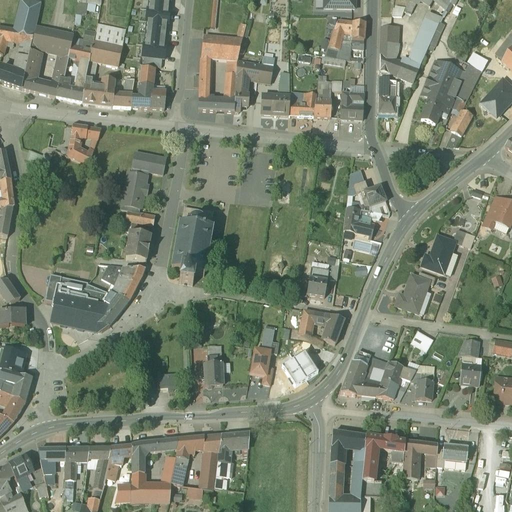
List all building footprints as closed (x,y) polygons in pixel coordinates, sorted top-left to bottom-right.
[(149,0),(148,11),(168,13),(169,2),(149,0)] [(315,0),(316,9),(324,9),(323,0),(315,0)] [(323,0),(324,9),(355,10),(354,0),(323,0)] [(409,0),(409,1),(416,3),(417,0),(432,9),(443,15),(450,0),(409,0)] [(416,3),(409,1),(404,11),(410,15),(416,3)] [(40,5),(20,2),(14,30),(34,33),(38,15),(40,5)] [(76,15),(83,16),(85,4),(77,3),(76,15)] [(394,6),(393,16),(403,16),(403,6),(394,6)] [(432,9),(412,53),(409,62),(402,60),(401,63),(396,77),(406,81),(413,84),(419,69),(418,69),(429,45),(443,15),(432,9)] [(146,23),(147,24),(167,26),(169,13),(168,13),(148,11),(147,11),(146,23)] [(365,24),(337,22),(334,31),(343,32),(352,33),(351,40),(364,41),(364,34),(365,34),(365,33),(364,33),(365,24)] [(147,24),(145,35),(165,37),(167,26),(147,24)] [(244,40),(247,26),(240,24),(237,38),(244,40)] [(122,30),(98,25),(94,44),(104,46),(119,49),(122,30)] [(397,27),(381,27),(379,71),(396,77),(401,63),(395,60),(398,52),(399,44),(397,44),(397,27)] [(0,28),(0,55),(1,56),(2,57),(6,42),(13,42),(20,44),(17,57),(28,60),(30,52),(34,33),(14,30),(7,29),(0,28)] [(51,32),(35,29),(30,52),(37,54),(38,51),(46,53),(51,32)] [(343,32),(334,31),(329,47),(338,47),(343,32)] [(73,36),(51,32),(46,53),(58,55),(68,58),(70,47),(73,36)] [(345,62),(351,62),(352,56),(351,56),(352,49),(363,50),(364,41),(351,40),(352,33),(343,32),(338,47),(346,49),(345,62)] [(145,35),(144,46),(164,48),(165,37),(145,35)] [(511,35),(511,36),(496,54),(503,61),(511,48),(511,35)] [(440,39),(434,36),(430,46),(436,48),(440,39)] [(242,42),(202,39),(200,60),(211,61),(228,62),(237,63),(242,42)] [(81,49),(73,48),(70,60),(79,62),(88,64),(89,64),(89,62),(93,44),(83,42),(81,49)] [(94,44),(93,44),(89,62),(97,63),(118,68),(122,50),(119,49),(104,46),(94,44)] [(162,60),(164,61),(165,48),(164,48),(144,46),(143,45),(142,58),(144,58),(162,60)] [(329,47),(328,47),(324,58),(345,62),(346,49),(338,47),(329,47)] [(511,48),(503,61),(511,69),(511,48)] [(30,52),(28,60),(23,80),(21,90),(38,94),(40,84),(33,82),(39,55),(37,54),(30,52)] [(68,58),(58,55),(55,65),(66,68),(68,60),(68,58)] [(273,58),(262,56),(261,67),(272,69),(273,58)] [(17,57),(13,74),(0,69),(0,83),(2,84),(1,85),(9,87),(10,86),(21,90),(23,80),(28,60),(17,57)] [(162,60),(144,58),(143,67),(161,69),(162,60)] [(324,58),(322,63),(344,67),(345,62),(324,58)] [(469,66),(455,58),(451,67),(442,64),(441,66),(464,75),(469,66)] [(211,61),(200,60),(199,74),(209,74),(211,72),(211,61)] [(79,62),(75,85),(69,84),(68,89),(63,88),(64,80),(64,79),(59,79),(55,98),(82,104),(83,93),(83,92),(86,73),(88,64),(79,62)] [(88,64),(86,73),(83,92),(83,93),(82,104),(88,105),(90,87),(91,79),(93,79),(97,63),(89,62),(89,64),(88,64)] [(237,63),(228,62),(225,103),(224,113),(233,114),(234,95),(235,79),(237,63)] [(252,65),(237,63),(235,79),(248,80),(250,81),(252,65)] [(441,66),(435,63),(432,70),(459,83),(461,82),(464,75),(441,66)] [(66,68),(55,65),(50,86),(47,86),(45,96),(55,98),(59,79),(64,79),(65,73),(66,68)] [(259,66),(252,65),(250,81),(257,82),(259,66)] [(272,69),(259,66),(257,82),(269,84),(272,69)] [(480,72),(469,66),(464,75),(461,82),(459,83),(458,86),(463,89),(469,92),(480,72)] [(153,70),(141,69),(140,81),(146,82),(146,86),(152,87),(153,70)] [(459,83),(432,70),(427,80),(428,80),(445,87),(440,102),(451,106),(458,86),(459,83)] [(396,77),(379,71),(378,114),(379,114),(380,115),(385,116),(386,114),(394,114),(394,108),(397,108),(397,99),(394,99),(392,99),(392,96),(395,96),(395,88),(387,87),(387,83),(395,83),(395,77),(396,77)] [(289,74),(282,72),(278,97),(289,99),(289,74)] [(213,98),(209,98),(209,74),(199,74),(199,77),(199,89),(199,101),(198,101),(198,112),(224,113),(225,103),(213,102),(213,98)] [(316,97),(315,100),(331,101),(331,92),(342,93),(343,81),(326,81),(326,76),(319,76),(316,97)] [(343,81),(342,93),(350,93),(351,85),(355,86),(355,79),(349,78),(348,81),(343,81)] [(248,80),(235,79),(234,95),(246,96),(248,80)] [(123,94),(132,95),(134,81),(125,80),(123,94)] [(445,87),(428,80),(421,95),(428,98),(425,106),(435,109),(440,102),(445,87)] [(487,104),(484,106),(492,113),(494,110),(499,115),(511,100),(511,88),(503,80),(484,101),(487,104)] [(114,83),(102,81),(100,89),(98,90),(96,106),(112,108),(113,93),(114,83)] [(413,84),(406,81),(404,88),(410,91),(413,84)] [(47,86),(40,84),(38,94),(45,96),(47,86)] [(146,86),(140,86),(138,98),(131,98),(131,109),(150,110),(151,93),(152,87),(146,86)] [(463,89),(458,86),(451,106),(447,114),(450,115),(452,108),(457,98),(458,99),(463,89)] [(100,89),(90,87),(88,105),(96,106),(98,90),(100,89)] [(469,92),(463,89),(458,99),(464,103),(469,92)] [(113,93),(112,108),(131,109),(131,98),(132,95),(123,94),(113,93)] [(151,93),(150,110),(164,110),(166,93),(151,93)] [(290,93),(288,106),(298,107),(298,106),(303,106),(304,101),(307,101),(307,96),(307,95),(290,93)] [(350,93),(342,93),(340,118),(342,119),(343,120),(347,120),(348,119),(362,120),(363,107),(351,106),(351,100),(363,101),(364,94),(350,93)] [(246,96),(234,95),(233,114),(236,114),(239,112),(240,105),(247,105),(248,96),(246,96)] [(278,97),(262,96),(262,115),(288,117),(288,106),(289,99),(278,97)] [(303,106),(298,106),(298,107),(297,117),(313,118),(315,100),(316,97),(307,96),(307,101),(304,101),(303,106)] [(458,99),(457,98),(452,108),(460,113),(461,111),(463,106),(464,103),(458,99)] [(331,101),(315,100),(313,118),(330,118),(331,101)] [(435,109),(425,106),(420,119),(435,125),(440,111),(447,114),(451,106),(440,102),(435,109)] [(298,107),(288,106),(288,117),(297,117),(298,107)] [(471,116),(461,111),(460,113),(451,131),(461,136),(471,116)] [(87,127),(73,125),(69,145),(78,147),(80,136),(85,137),(87,127)] [(94,128),(87,127),(85,137),(92,138),(94,128)] [(101,129),(94,128),(92,138),(94,138),(92,143),(96,144),(101,129)] [(78,147),(69,145),(67,155),(76,159),(79,149),(78,147)] [(29,149),(26,158),(44,168),(50,157),(44,153),(43,155),(29,149)] [(88,153),(79,149),(76,159),(88,165),(92,155),(88,153)] [(166,160),(135,154),(131,169),(132,170),(132,173),(128,172),(121,210),(127,211),(128,211),(138,213),(138,210),(140,210),(143,195),(147,196),(149,187),(145,186),(148,173),(162,176),(166,160)] [(7,160),(0,161),(0,180),(0,181),(10,180),(11,179),(7,160)] [(44,168),(36,164),(32,172),(39,176),(44,168)] [(350,174),(347,204),(353,205),(354,197),(363,193),(370,191),(363,170),(350,174)] [(10,180),(0,181),(0,180),(0,191),(1,192),(2,199),(0,199),(0,208),(1,209),(12,207),(13,206),(10,180)] [(370,191),(363,193),(368,206),(369,208),(385,203),(380,187),(370,191)] [(482,193),(474,191),(472,197),(481,199),(482,193)] [(496,199),(483,228),(490,232),(494,224),(495,221),(494,221),(502,202),(496,199)] [(511,221),(511,206),(502,202),(494,221),(495,221),(494,224),(508,230),(511,221)] [(0,235),(7,236),(12,207),(1,209),(0,212),(0,235)] [(213,213),(183,207),(180,225),(179,225),(171,270),(180,272),(178,283),(192,286),(194,275),(204,277),(212,231),(210,230),(213,213)] [(359,211),(346,209),(346,215),(358,218),(359,211)] [(138,213),(128,211),(127,211),(126,219),(153,225),(155,216),(138,213)] [(358,218),(346,215),(344,231),(367,237),(369,228),(356,225),(358,218)] [(466,234),(457,231),(453,243),(455,244),(454,244),(461,247),(466,234)] [(151,237),(129,233),(124,259),(146,263),(148,253),(149,248),(151,237)] [(475,237),(466,234),(461,247),(470,250),(475,237)] [(438,238),(430,258),(426,257),(422,268),(443,276),(443,274),(442,274),(448,259),(449,259),(454,244),(455,244),(453,243),(438,238)] [(322,257),(315,255),(313,261),(312,268),(327,271),(329,264),(330,258),(322,257)] [(331,265),(330,279),(337,280),(339,266),(331,265)] [(108,266),(101,279),(113,286),(111,293),(128,302),(129,302),(142,279),(145,271),(108,266)] [(312,269),(311,269),(309,279),(307,295),(324,298),(327,281),(318,280),(319,270),(317,270),(312,269)] [(435,279),(419,273),(417,279),(428,283),(428,285),(432,287),(435,279)] [(128,302),(111,293),(110,294),(78,281),(50,275),(44,301),(54,304),(50,322),(101,334),(109,327),(119,313),(128,302)] [(417,279),(412,277),(404,298),(399,296),(395,307),(416,315),(422,299),(422,300),(428,285),(428,283),(417,279)] [(498,277),(491,280),(495,288),(502,285),(498,277)] [(20,297),(7,279),(0,280),(0,291),(7,301),(9,299),(11,302),(20,297)] [(24,308),(11,309),(0,309),(0,325),(9,326),(9,325),(24,325),(24,308)] [(315,313),(304,311),(299,337),(310,340),(313,322),(315,313)] [(344,320),(331,316),(315,313),(313,322),(328,326),(324,340),(324,341),(335,345),(344,320)] [(265,326),(261,351),(269,352),(277,353),(279,344),(272,343),(274,328),(265,326)] [(290,330),(282,329),(281,338),(289,338),(290,330)] [(432,341),(416,332),(409,345),(424,354),(432,341)] [(324,340),(313,336),(311,343),(321,347),(324,341),(324,340)] [(478,344),(464,343),(458,358),(476,360),(478,344)] [(511,351),(511,346),(494,343),(492,354),(511,357),(511,351)] [(208,347),(208,355),(218,355),(217,346),(208,347)] [(26,352),(5,347),(3,355),(1,356),(0,356),(0,368),(1,369),(10,371),(20,373),(26,352)] [(261,351),(253,350),(249,373),(264,376),(265,376),(267,368),(269,352),(261,351)] [(304,352),(293,359),(306,379),(318,372),(304,352)] [(218,355),(208,355),(209,364),(204,364),(205,374),(202,374),(202,378),(205,378),(206,386),(209,388),(212,388),(214,385),(223,385),(222,363),(221,363),(218,363),(218,357),(218,355)] [(370,359),(359,355),(356,364),(367,367),(369,363),(370,359)] [(293,359),(282,366),(295,387),(306,379),(293,359)] [(387,365),(370,359),(369,363),(386,368),(387,365)] [(356,364),(352,363),(349,371),(364,375),(363,376),(364,377),(367,367),(356,364)] [(405,369),(388,364),(387,365),(386,368),(382,381),(398,386),(400,380),(404,370),(405,369)] [(480,369),(462,367),(460,387),(478,389),(480,369)] [(273,369),(267,368),(265,376),(264,376),(263,384),(270,385),(273,369)] [(1,369),(0,373),(0,377),(3,378),(8,379),(10,371),(1,369)] [(415,374),(404,370),(400,380),(410,383),(415,374)] [(20,373),(10,371),(8,379),(16,382),(14,388),(5,384),(0,389),(25,400),(32,376),(20,373)] [(364,375),(349,371),(340,394),(356,396),(376,398),(379,388),(361,384),(363,376),(364,375)] [(175,374),(157,375),(158,388),(168,388),(168,390),(173,390),(173,387),(176,387),(175,374)] [(432,376),(421,375),(421,383),(431,384),(432,376)] [(364,377),(363,376),(361,384),(379,388),(396,393),(403,395),(407,388),(403,387),(403,389),(398,387),(398,386),(382,381),(381,382),(364,377)] [(421,383),(418,382),(416,400),(431,402),(433,384),(431,384),(421,383)] [(511,384),(508,384),(508,386),(495,385),(493,403),(511,404),(511,384)] [(396,393),(379,388),(376,398),(376,399),(393,401),(396,393)] [(25,400),(0,389),(0,400),(9,405),(3,415),(13,420),(25,400)] [(0,419),(9,425),(13,420),(3,415),(0,413),(0,419)] [(0,419),(0,434),(9,425),(0,419)] [(357,436),(332,432),(330,465),(342,466),(344,445),(348,446),(348,448),(356,449),(357,436)] [(249,433),(221,436),(219,451),(218,453),(217,461),(227,462),(228,449),(248,448),(249,433)] [(213,436),(204,437),(202,452),(205,452),(205,451),(212,452),(213,436)] [(221,436),(213,436),(212,452),(218,453),(219,451),(221,436)] [(366,437),(357,436),(356,449),(364,450),(366,437)] [(204,437),(178,439),(176,451),(177,451),(176,457),(187,459),(188,454),(194,455),(195,451),(202,452),(204,437)] [(394,441),(366,437),(364,450),(365,450),(363,470),(374,471),(376,454),(377,454),(378,449),(393,451),(394,441)] [(178,439),(164,441),(165,452),(176,451),(178,439)] [(157,441),(131,444),(132,455),(148,452),(158,452),(157,441)] [(164,441),(157,441),(158,452),(165,452),(164,441)] [(404,443),(394,441),(393,451),(403,453),(404,443)] [(419,444),(404,443),(403,453),(404,453),(404,464),(403,467),(417,468),(418,453),(419,444)] [(131,444),(111,446),(108,457),(109,457),(105,474),(115,476),(120,456),(132,455),(131,444)] [(437,447),(426,445),(425,454),(436,456),(437,451),(437,447)] [(88,446),(66,447),(65,459),(64,479),(74,479),(75,461),(87,460),(88,448),(88,446)] [(111,446),(89,446),(88,455),(93,455),(100,455),(97,472),(98,473),(97,479),(104,480),(105,474),(109,457),(108,457),(111,446)] [(66,447),(38,447),(40,458),(42,465),(53,465),(53,458),(65,459),(66,447)] [(467,450),(443,447),(443,451),(442,461),(443,462),(466,464),(467,450)] [(356,449),(352,490),(351,490),(351,498),(359,498),(360,498),(362,481),(363,470),(365,450),(364,450),(356,449)] [(212,452),(205,451),(205,452),(200,489),(212,491),(213,489),(214,489),(217,461),(218,453),(212,452)] [(403,453),(393,451),(392,463),(404,464),(404,453),(403,453)] [(148,452),(132,455),(132,485),(144,485),(144,458),(148,452)] [(25,453),(8,462),(13,472),(14,471),(17,477),(26,473),(31,471),(27,464),(30,462),(25,453)] [(176,457),(170,486),(181,487),(187,459),(176,457)] [(227,462),(217,461),(214,489),(226,490),(229,462),(227,462)] [(8,462),(0,466),(0,497),(1,500),(11,495),(3,477),(13,472),(8,462)] [(53,495),(53,465),(42,465),(45,482),(48,495),(53,495)] [(342,466),(330,465),(328,497),(340,497),(342,466)] [(417,468),(403,467),(403,481),(417,481),(417,468)] [(374,471),(363,470),(362,481),(373,482),(374,471)] [(26,473),(17,477),(20,485),(22,488),(30,486),(32,486),(26,473)] [(115,476),(105,474),(104,480),(103,483),(104,483),(113,484),(115,476)] [(104,480),(97,479),(95,487),(102,489),(104,483),(103,483),(104,480)] [(424,480),(423,488),(435,489),(436,480),(424,480)] [(373,482),(362,481),(360,498),(369,498),(377,499),(378,482),(373,482)] [(113,484),(104,483),(102,489),(100,498),(99,501),(105,501),(109,501),(116,502),(121,502),(130,502),(132,485),(113,484)] [(132,485),(130,502),(140,502),(168,503),(170,486),(170,484),(152,485),(144,485),(132,485)] [(32,486),(30,486),(32,489),(39,489),(44,501),(49,499),(41,485),(32,486)] [(27,511),(29,511),(21,493),(20,491),(19,491),(14,494),(19,504),(18,505),(23,511),(27,511)] [(199,501),(199,494),(196,493),(189,493),(189,495),(186,495),(185,505),(197,505),(196,501),(199,501)] [(1,500),(6,510),(6,511),(18,505),(19,504),(14,494),(11,495),(1,500)] [(100,498),(95,498),(95,496),(93,496),(92,497),(89,499),(87,511),(92,511),(96,511),(98,506),(99,501),(100,498)] [(448,497),(441,496),(440,504),(448,505),(448,497)] [(340,497),(328,497),(327,511),(359,511),(360,498),(359,498),(351,498),(340,497)] [(360,498),(359,511),(368,511),(369,498),(360,498)]
